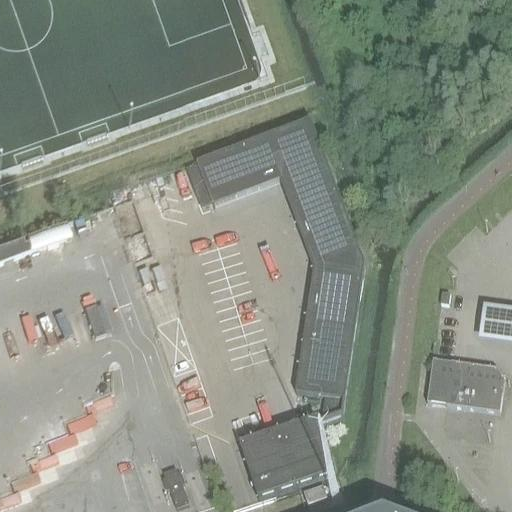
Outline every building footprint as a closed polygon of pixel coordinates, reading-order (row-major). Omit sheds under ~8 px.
[(344,405),(365,269),(318,145),(311,126),(185,174),(201,216),(280,186),(314,275),(295,398),(344,405)] [(23,251),(21,247),(0,254),(0,266),(70,242),(66,232),(27,246),(28,249),(23,251)] [(511,313),(481,309),(476,344),(508,348),(511,349),(511,313)] [(496,372),(432,364),(427,407),(499,417),(504,383),(496,372)] [(253,490),(330,464),(318,428),(342,420),(344,405),(341,419),(318,427),(317,424),(240,450),(253,490)] [(167,497),(170,496),(175,511),(183,511),(189,510),(182,491),(185,490),(181,479),(178,480),(176,474),(164,479),(165,483),(163,484),(167,497)] [(326,502),(323,491),(304,497),(307,508),(326,502)]
